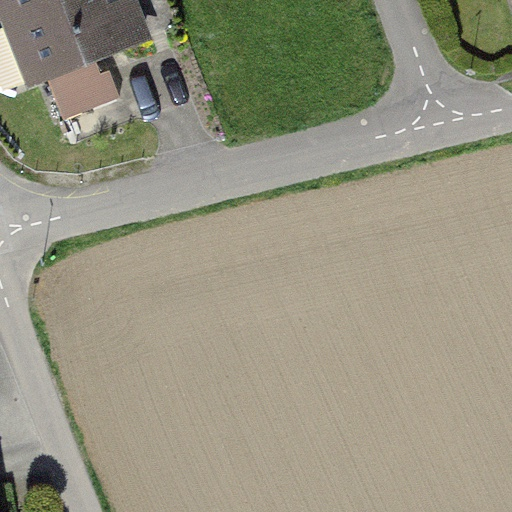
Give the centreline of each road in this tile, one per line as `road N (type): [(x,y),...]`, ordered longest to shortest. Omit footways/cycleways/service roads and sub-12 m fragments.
road 1 (residential): [(0,230),(433,123)]
road 2 (residential): [(0,289),(82,511)]
road 3 (residential): [(433,123),(393,0)]
